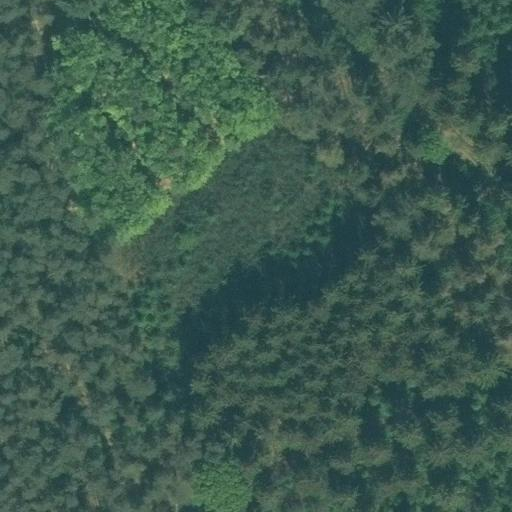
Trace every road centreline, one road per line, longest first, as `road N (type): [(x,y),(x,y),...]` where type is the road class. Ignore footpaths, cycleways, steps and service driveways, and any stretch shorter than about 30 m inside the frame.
road 1 (track): [(168,511),(511,355)]
road 2 (track): [(511,216),(318,0)]
